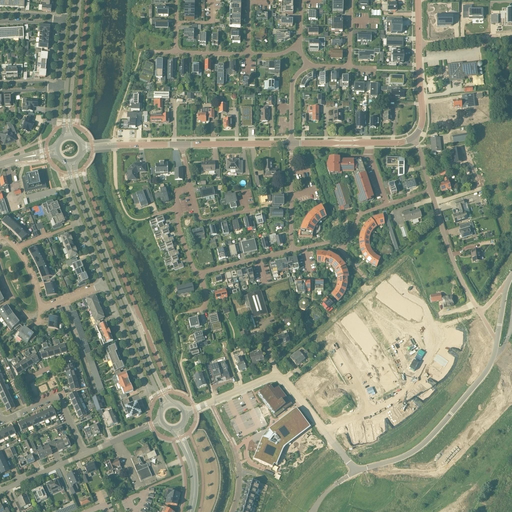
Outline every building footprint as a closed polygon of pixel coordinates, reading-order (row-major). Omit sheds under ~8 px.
[(387,3),(382,3),(382,5),(382,11),(388,11),(388,12),(396,11),(396,4),(395,4),(395,1),(392,1),(392,4),(387,4),(387,3)] [(471,6),(463,6),(463,13),(464,13),(469,13),(469,20),(472,20),(479,20),(479,18),(482,18),(483,18),(483,14),(483,10),(471,10),(471,6)] [(317,12),(309,12),(309,20),(317,20),(317,12)] [(438,16),(438,26),(452,26),(452,16),(438,16)] [(292,26),(293,20),(286,20),(286,17),(279,17),(279,20),(281,21),(281,26),(292,26)] [(401,22),(400,22),(401,18),(387,18),(387,22),(391,22),(391,33),(397,33),(401,33),(401,22)] [(194,39),(194,37),(197,37),(197,25),(192,25),(191,30),(184,30),(184,37),(188,37),(188,39),(194,39)] [(318,29),(318,26),(312,26),(312,29),(308,29),(308,34),(318,35),(318,29)] [(256,33),(256,41),(262,42),(266,37),(266,31),(266,29),(262,28),(262,31),(258,31),(258,32),(257,33),(256,33)] [(229,36),(231,36),(231,39),(233,39),(232,43),(240,43),(240,35),(239,35),(239,33),(237,33),(237,30),(229,29),(229,36)] [(289,39),(290,34),(287,34),(287,31),(272,30),(272,34),(277,34),(277,41),(282,40),(282,41),(285,41),(285,40),(289,39)] [(358,33),(357,41),(371,42),(371,34),(358,33)] [(309,42),(309,51),(319,51),(319,47),(325,47),(325,41),(325,39),(319,38),(319,43),(309,42)] [(386,38),(386,46),(401,46),(402,42),(403,42),(403,38),(386,38)] [(332,41),(332,46),(335,46),(334,49),(337,49),(338,50),(339,46),(341,46),(341,45),(342,45),(342,41),(341,41),(339,41),(339,40),(335,40),(335,41),(332,41)] [(49,47),(50,44),(39,43),(39,48),(36,48),(35,52),(42,52),(42,49),(48,50),(48,47),(49,47)] [(389,48),(389,52),(391,52),(390,57),(403,58),(403,57),(404,57),(404,54),(403,54),(403,52),(397,52),(397,49),(389,48)] [(330,49),(330,52),(332,53),(331,59),(335,59),(335,60),(339,60),(339,59),(342,59),(342,52),(337,52),(337,49),(334,49),(330,49)] [(368,61),(368,60),(370,60),(370,56),(374,56),(374,54),(380,54),(380,49),(374,49),(374,51),(365,51),(364,53),(358,52),(358,54),(359,54),(359,55),(358,55),(358,56),(359,56),(359,60),(368,61)] [(42,52),(35,52),(35,55),(37,55),(36,60),(47,61),(47,56),(41,55),(42,52)] [(404,59),(403,59),(403,58),(390,57),(390,63),(389,63),(389,67),(396,67),(396,63),(403,63),(403,62),(404,62),(404,59)] [(153,77),(155,77),(161,77),(161,82),(162,82),(165,82),(165,68),(163,68),(163,61),(156,61),(155,72),(153,72),(153,77)] [(168,78),(174,78),(174,80),(177,80),(177,72),(175,72),(175,61),(169,61),(168,70),(168,71),(169,71),(169,74),(168,74),(168,78)] [(180,76),(186,76),(186,77),(188,78),(188,72),(186,71),(187,61),(181,61),(181,64),(184,64),(183,66),(180,66),(180,68),(178,68),(178,72),(180,72),(180,76)] [(211,62),(205,61),(205,75),(211,75),(211,72),(213,72),(214,65),(213,65),(212,66),(211,66),(211,62)] [(150,83),(152,77),(153,77),(153,72),(154,65),(153,65),(146,62),(140,79),(150,83)] [(227,66),(227,75),(230,75),(230,73),(236,73),(236,68),(237,68),(237,64),(237,63),(230,63),(230,66),(227,66)] [(280,63),(263,63),(263,66),(269,66),(269,70),(274,70),(274,73),(280,73),(280,63)] [(192,73),(193,73),(192,76),(201,76),(202,70),(199,70),(199,64),(193,64),(193,68),(192,68),(192,73)] [(471,77),(476,76),(475,65),(469,65),(462,66),(462,64),(448,66),(449,72),(447,73),(447,75),(449,75),(450,81),(463,80),(463,78),(468,77),(471,77)] [(12,68),(12,77),(18,77),(18,74),(22,74),(23,65),(17,65),(14,68),(12,68)] [(226,82),(227,70),(224,70),(224,66),(215,66),(215,72),(218,72),(217,86),(223,86),(223,82),(226,82)] [(12,77),(12,68),(2,69),(2,75),(6,75),(6,77),(12,77)] [(301,82),(300,87),(304,88),(305,84),(307,82),(308,81),(312,80),(314,79),(313,74),(310,75),(306,77),(303,79),(301,82)] [(245,86),(246,86),(248,86),(248,85),(255,85),(255,80),(250,80),(249,79),(249,78),(248,78),(248,77),(247,77),(246,77),(245,77),(245,78),(244,78),(244,79),(240,79),(240,84),(243,84),(243,85),(244,86),(245,86)] [(264,82),(264,90),(278,90),(278,82),(264,82)] [(351,87),(351,94),(354,94),(354,92),(364,93),(364,84),(354,84),(354,87),(351,87)] [(399,97),(404,98),(404,91),(397,91),(397,88),(387,87),(387,91),(391,91),(391,97),(395,97),(395,98),(399,98),(399,97)] [(453,104),(452,104),(452,108),(453,108),(457,108),(457,109),(461,108),(461,107),(462,107),(463,107),(463,108),(466,108),(468,108),(471,107),(470,102),(474,102),(473,99),(474,99),(473,94),(462,96),(462,100),(461,101),(461,100),(452,101),(453,104)] [(4,98),(4,101),(5,101),(5,107),(14,107),(14,101),(11,101),(10,98),(4,98)] [(22,111),(33,111),(33,107),(37,108),(38,101),(27,100),(27,99),(23,99),(22,111)] [(241,107),(242,125),(252,125),(252,107),(241,107)] [(319,122),(318,107),(308,107),(308,114),(312,114),(312,122),(319,122)] [(260,114),(260,122),(264,122),(267,122),(268,122),(268,114),(269,114),(269,111),(268,111),(268,108),(264,108),(264,114),(260,114)] [(206,123),(209,123),(209,119),(214,118),(214,110),(209,110),(209,113),(202,113),(202,114),(198,115),(198,121),(201,121),(201,123),(206,123)] [(392,114),(392,110),(389,110),(389,113),(384,113),(384,121),(392,121),(392,114)] [(333,121),(342,121),(342,111),(333,111),(333,121)] [(24,127),(23,131),(28,133),(29,129),(32,130),(34,123),(32,122),(33,119),(34,115),(29,114),(28,117),(27,117),(26,120),(23,127),(24,127)] [(232,124),(232,120),(231,120),(231,117),(225,117),(225,120),(223,120),(223,125),(224,125),(224,129),(231,129),(231,124),(232,124)] [(370,128),(376,128),(376,124),(378,124),(378,119),(370,119),(370,128)] [(3,140),(5,144),(15,140),(10,130),(4,133),(4,135),(1,136),(2,141),(3,140)] [(454,144),(470,141),(469,134),(453,137),(454,144)] [(432,152),(441,151),(440,138),(430,139),(432,152)] [(460,149),(451,151),(454,164),(461,162),(461,159),(462,159),(460,149)] [(342,159),(329,160),(327,167),(330,175),(339,175),(339,172),(352,172),(352,174),(354,178),(356,178),(362,197),(358,199),(360,204),(373,200),(365,175),(366,175),(361,158),(353,161),(342,162),(342,159)] [(236,170),(236,174),(242,174),(242,168),(239,168),(239,161),(239,160),(238,160),(234,160),(231,160),(227,160),(227,161),(227,170),(236,170)] [(398,177),(404,175),(404,160),(386,160),(386,168),(398,168),(398,177)] [(202,172),(215,171),(215,162),(208,162),(208,163),(202,163),(202,172)] [(278,174),(278,168),(272,168),(272,166),(271,166),(271,162),(264,162),(264,170),(268,170),(268,175),(278,174)] [(155,168),(151,168),(151,173),(159,173),(159,175),(168,175),(168,173),(168,163),(163,163),(163,164),(155,165),(155,168)] [(133,168),(132,170),(132,169),(131,169),(130,169),(129,169),(129,170),(128,170),(128,171),(128,172),(128,176),(128,177),(128,178),(128,179),(128,180),(133,180),(133,176),(136,176),(136,174),(138,172),(145,172),(145,165),(142,165),(142,164),(135,164),(134,164),(134,165),(133,165),(133,166),(133,167),(133,168)] [(183,169),(182,169),(174,169),(175,180),(183,180),(183,169)] [(26,178),(22,179),(25,193),(47,188),(43,174),(39,175),(39,172),(33,173),(31,173),(25,174),(26,178)] [(0,181),(0,183),(0,182),(0,191),(4,191),(4,192),(6,192),(6,190),(8,189),(8,186),(7,178),(6,178),(5,177),(3,178),(0,179),(0,181)] [(442,192),(451,190),(447,178),(444,179),(445,183),(439,185),(442,192)] [(416,187),(414,180),(405,183),(403,184),(404,189),(407,188),(408,190),(416,187)] [(393,183),(388,185),(387,181),(383,182),(385,189),(389,188),(391,195),(397,193),(393,183)] [(347,209),(346,206),(351,204),(349,197),(354,196),(349,183),(337,187),(338,190),(335,191),(341,211),(347,209)] [(160,191),(161,193),(155,194),(156,199),(160,198),(161,203),(163,202),(163,203),(169,202),(166,189),(160,191)] [(200,193),(202,199),(217,195),(216,189),(200,193)] [(151,198),(148,190),(132,196),(134,201),(138,200),(141,208),(148,206),(147,202),(149,201),(148,199),(151,198)] [(0,216),(8,214),(4,199),(3,199),(1,192),(0,192),(0,216)] [(229,204),(231,209),(237,208),(235,202),(236,202),(235,195),(225,197),(226,204),(229,204)] [(281,195),(272,196),(272,200),(274,199),(274,207),(279,207),(279,205),(283,205),(283,197),(281,198),(281,195)] [(453,216),(456,223),(467,220),(462,205),(464,205),(463,201),(455,203),(457,207),(458,206),(461,213),(453,216)] [(45,209),(48,215),(50,214),(59,210),(57,204),(54,205),(53,202),(42,205),(44,209),(45,209)] [(318,224),(317,224),(321,221),(325,218),(325,219),(326,218),(321,206),(320,206),(320,207),(314,211),(308,216),(304,222),(301,230),(300,231),(300,237),(299,237),(299,238),(312,238),(314,238),(314,233),(315,233),(316,233),(317,232),(318,232),(318,231),(319,230),(319,229),(319,228),(319,227),(319,226),(318,225),(318,224)] [(283,217),(282,211),(277,211),(277,208),(270,208),(270,212),(271,212),(271,217),(283,217)] [(52,220),(62,216),(61,216),(59,210),(50,214),(52,220)] [(412,221),(421,217),(419,211),(410,214),(409,211),(403,213),(405,221),(411,219),(412,221)] [(6,226),(13,218),(9,215),(6,218),(5,217),(0,222),(6,226)] [(264,216),(262,216),(261,215),(255,216),(257,224),(258,226),(263,224),(263,223),(266,222),(266,220),(264,216)] [(63,227),(62,224),(64,223),(62,216),(52,220),(53,220),(55,226),(52,227),(54,230),(63,227)] [(162,222),(164,222),(163,217),(150,222),(152,227),(158,224),(161,232),(168,229),(169,229),(168,225),(164,227),(162,222)] [(371,220),(376,228),(380,226),(376,217),(371,220)] [(13,218),(6,226),(10,230),(18,222),(13,218)] [(250,218),(244,219),(245,226),(246,226),(246,229),(252,228),(252,231),(256,230),(254,222),(251,223),(250,218)] [(371,220),(366,224),(373,231),(376,228),(371,220)] [(18,222),(10,230),(14,234),(22,226),(18,222)] [(269,230),(270,234),(274,233),(275,232),(274,230),(275,228),(278,227),(279,227),(283,228),(283,223),(280,222),(277,222),(274,223),(271,225),(270,227),(269,230)] [(474,231),(471,223),(463,226),(464,230),(458,232),(459,235),(461,235),(462,239),(463,238),(463,239),(466,238),(466,237),(471,236),(470,232),(474,231)] [(373,231),(366,224),(362,230),(371,234),(373,231)] [(14,234),(18,237),(26,229),(22,226),(14,234)] [(214,226),(209,228),(211,237),(218,235),(217,229),(215,230),(214,226)] [(205,239),(204,234),(207,233),(206,228),(192,232),(194,239),(195,237),(204,237),(205,239)] [(30,234),(26,229),(18,237),(22,241),(30,234)] [(174,241),(173,238),(169,239),(167,235),(169,234),(168,229),(161,232),(154,234),(156,239),(162,237),(165,244),(171,242),(174,241)] [(371,234),(362,230),(360,236),(369,238),(371,234)] [(63,243),(72,239),(71,236),(70,237),(69,234),(66,235),(64,232),(58,235),(59,238),(61,238),(63,243)] [(276,234),(269,236),(270,241),(275,240),(275,242),(276,242),(277,246),(283,245),(282,243),(283,242),(283,243),(283,237),(281,237),(281,236),(276,237),(276,234)] [(266,239),(260,240),(262,247),(262,246),(263,249),(269,248),(268,245),(271,244),(271,245),(270,241),(269,236),(269,235),(265,236),(266,239)] [(63,243),(65,249),(74,245),(73,243),(73,242),(72,239),(63,243)] [(256,251),(256,248),(259,248),(257,239),(253,240),(253,241),(248,242),(250,253),(256,251)] [(167,249),(170,258),(170,259),(177,256),(179,255),(177,251),(175,252),(171,242),(165,244),(159,247),(161,251),(167,249)] [(243,251),(244,254),(250,253),(248,242),(242,244),(242,242),(238,243),(240,252),(243,251)] [(75,248),(74,245),(65,249),(67,254),(76,251),(75,248)] [(229,248),(230,252),(231,257),(234,256),(237,256),(236,252),(239,251),(238,248),(238,245),(231,247),(229,248)] [(29,251),(32,256),(41,251),(38,246),(29,251)] [(369,246),(360,248),(362,254),(371,250),(369,246)] [(224,253),(227,253),(226,249),(217,251),(219,260),(225,259),(224,253)] [(201,252),(202,254),(198,255),(200,265),(213,262),(210,250),(201,252)] [(371,250),(362,254),(366,260),(373,254),(371,250)] [(34,260),(44,255),(41,251),(32,256),(34,260)] [(65,262),(67,265),(72,262),(71,259),(78,256),(77,254),(78,254),(76,251),(67,254),(70,260),(65,262)] [(472,262),(481,261),(479,251),(471,252),(472,262)] [(338,277),(339,278),(347,278),(348,278),(347,272),(344,267),(343,265),(338,260),(331,256),(328,255),(323,253),(317,253),(316,253),(317,264),(318,264),(322,264),(322,263),(325,263),(324,265),(325,265),(325,264),(327,265),(326,266),(327,266),(331,268),(335,272),(337,277),(338,277)] [(370,264),(376,256),(373,254),(366,260),(370,264)] [(46,260),(44,255),(34,260),(36,265),(46,260)] [(177,256),(170,259),(170,258),(164,261),(166,265),(172,263),(175,271),(184,268),(182,264),(178,265),(177,261),(178,261),(177,256)] [(379,258),(376,256),(370,264),(376,267),(376,268),(380,258),(379,258)] [(291,259),(293,270),(299,269),(296,258),(291,259)] [(36,265),(38,270),(47,266),(46,263),(45,261),(46,261),(46,260),(36,265)] [(67,265),(63,266),(64,268),(67,267),(68,267),(72,265),(75,272),(83,268),(81,262),(78,263),(77,260),(72,262),(67,265)] [(272,276),(278,274),(275,263),(270,264),(272,276)] [(50,270),(49,271),(48,268),(47,266),(38,270),(40,275),(51,271),(50,270)] [(75,272),(77,278),(86,275),(83,268),(75,272)] [(53,276),(51,271),(40,275),(43,281),(49,279),(49,278),(53,276)] [(233,285),(230,274),(225,275),(228,286),(233,285)] [(85,282),(88,281),(86,275),(77,278),(80,284),(78,285),(79,288),(87,285),(85,282)] [(222,282),(221,276),(211,278),(213,284),(222,282)] [(44,283),(46,292),(57,289),(55,283),(51,284),(50,281),(44,283)] [(305,293),(305,291),(305,282),(296,282),(290,284),(291,287),(296,287),(297,293),(305,293)] [(315,293),(323,293),(323,282),(315,282),(315,293)] [(385,282),(376,290),(380,294),(378,296),(381,299),(392,288),(391,288),(388,291),(386,289),(389,285),(385,282)] [(192,283),(176,287),(177,287),(178,295),(194,291),(192,284),(192,283)] [(345,291),(336,287),(334,291),(342,297),(345,291)] [(392,288),(381,299),(382,300),(383,298),(387,301),(385,303),(389,306),(398,294),(395,297),(392,295),(395,291),(392,288)] [(58,295),(57,289),(46,292),(47,298),(58,295)] [(225,290),(215,293),(216,300),(227,298),(225,290)] [(261,291),(246,296),(253,319),(268,314),(261,291)] [(342,297),(334,291),(332,294),(331,294),(338,302),(342,297)] [(398,294),(389,306),(391,304),(394,307),(393,309),(397,312),(405,299),(403,303),(400,301),(402,297),(398,294)] [(431,303),(442,301),(441,294),(430,295),(431,303)] [(444,307),(454,306),(452,296),(443,297),(444,307)] [(82,300),(85,307),(88,306),(97,302),(96,299),(95,297),(90,298),(86,300),(86,298),(82,300)] [(327,312),(334,305),(327,298),(320,304),(327,312)] [(405,299),(397,312),(399,310),(403,312),(401,315),(406,317),(411,308),(407,306),(410,302),(405,299)] [(305,310),(309,306),(308,301),(302,300),(299,303),(300,309),(305,310)] [(90,309),(91,311),(99,308),(98,305),(97,302),(88,306),(89,309),(90,309)] [(0,309),(1,310),(0,310),(0,316),(1,317),(10,311),(7,307),(6,305),(0,308),(0,309)] [(411,308),(406,317),(410,319),(411,317),(416,320),(421,308),(417,305),(414,310),(411,308)] [(91,314),(93,317),(102,313),(101,310),(100,311),(99,308),(91,311),(92,314),(91,314)] [(320,317),(321,315),(321,314),(320,313),(320,312),(319,311),(318,310),(317,310),(316,311),(315,310),(314,310),(313,310),(312,310),(312,311),(311,311),(310,312),(310,313),(310,314),(310,315),(310,316),(311,317),(312,317),(313,318),(314,318),(315,321),(316,321),(317,320),(318,320),(319,319),(320,318),(320,317)] [(1,317),(4,322),(13,315),(10,311),(1,317)] [(94,322),(96,325),(100,323),(99,321),(104,319),(103,316),(102,313),(93,317),(94,320),(95,322),(94,322)] [(50,314),(49,323),(60,324),(61,319),(56,318),(57,315),(50,314)] [(217,315),(217,314),(210,316),(208,316),(210,325),(212,325),(213,330),(221,328),(218,315),(217,315)] [(13,315),(4,322),(7,326),(16,320),(13,315)] [(349,316),(344,320),(350,328),(360,320),(355,315),(350,319),(349,316)] [(189,321),(190,324),(191,329),(195,328),(201,327),(200,320),(198,320),(197,319),(189,321)] [(16,320),(7,326),(11,331),(14,328),(15,329),(20,325),(16,320)] [(49,323),(48,332),(55,333),(55,330),(59,330),(62,330),(62,325),(60,324),(49,323)] [(101,326),(100,323),(96,325),(99,334),(109,330),(108,329),(108,330),(106,324),(101,326)] [(364,325),(353,333),(357,338),(367,330),(364,325)] [(22,341),(29,332),(22,326),(18,332),(20,334),(17,337),(22,341)] [(101,339),(111,336),(109,330),(99,334),(102,339),(101,339)] [(367,330),(357,338),(361,343),(370,335),(367,331),(368,330),(367,330)] [(240,333),(241,338),(243,342),(250,340),(247,331),(240,333)] [(450,331),(449,337),(460,341),(462,334),(450,331)] [(32,343),(36,338),(29,332),(22,341),(26,344),(29,341),(32,343)] [(202,333),(193,336),(194,341),(195,341),(196,346),(202,344),(202,342),(205,341),(202,333)] [(278,340),(277,341),(278,344),(279,344),(280,344),(280,345),(289,342),(287,334),(277,336),(278,340)] [(101,339),(105,348),(110,346),(109,343),(111,342),(113,342),(111,337),(111,336),(101,339)] [(448,337),(447,344),(459,347),(460,341),(449,337),(448,337)] [(368,343),(363,346),(369,354),(379,347),(375,342),(370,345),(368,343)] [(190,347),(188,348),(189,354),(191,353),(192,356),(199,354),(198,348),(203,347),(202,344),(196,346),(194,347),(193,346),(190,347)] [(65,345),(59,347),(61,355),(67,353),(65,345)] [(110,348),(110,346),(105,348),(108,355),(117,352),(117,351),(117,352),(115,346),(110,348)] [(55,357),(61,355),(59,347),(52,348),(55,357)] [(48,350),(46,350),(49,358),(55,357),(52,348),(48,350)] [(49,358),(46,350),(40,352),(42,360),(49,358)] [(290,358),(297,366),(305,359),(304,358),(309,355),(306,351),(301,355),(300,354),(298,356),(296,353),(290,357),(290,358)] [(108,355),(105,356),(108,362),(110,361),(120,357),(117,352),(108,355)] [(256,362),(264,360),(261,352),(254,354),(253,353),(249,354),(253,365),(256,363),(256,362)] [(382,352),(371,360),(374,365),(386,358),(382,352)] [(438,358),(449,364),(452,359),(441,353),(438,358)] [(30,358),(34,365),(40,361),(35,354),(30,358)] [(113,367),(112,367),(113,367),(122,363),(120,357),(110,361),(113,367)] [(239,372),(246,369),(243,363),(243,361),(241,357),(235,359),(237,364),(238,365),(236,366),(239,372)] [(34,365),(30,358),(24,361),(29,368),(34,365)] [(386,358),(374,365),(378,371),(388,364),(385,359),(386,358)] [(435,363),(446,369),(448,365),(449,365),(449,364),(438,358),(435,363)] [(29,368),(24,361),(19,365),(23,372),(29,368)] [(214,383),(215,383),(218,382),(218,379),(221,378),(225,377),(226,379),(229,378),(229,379),(230,379),(228,371),(225,362),(217,364),(209,366),(213,378),(214,383)] [(113,367),(116,375),(121,373),(120,371),(124,369),(122,364),(122,363),(113,367)] [(431,368),(442,374),(445,370),(446,369),(435,363),(432,368),(431,368)] [(23,372),(19,365),(13,368),(18,375),(23,372)] [(66,373),(74,371),(73,365),(64,367),(66,373)] [(431,368),(428,374),(439,380),(442,375),(442,374),(431,368)] [(390,370),(379,377),(382,382),(394,375),(390,370)] [(76,377),(74,372),(74,371),(66,373),(68,380),(76,377)] [(309,386),(317,380),(319,383),(324,378),(322,375),(320,377),(316,371),(304,380),(309,386)] [(119,383),(128,380),(126,373),(122,375),(121,373),(116,375),(119,383)] [(198,388),(207,385),(203,373),(193,376),(198,388)] [(394,375),(382,382),(386,388),(396,381),(393,376),(394,375)] [(68,380),(69,386),(78,383),(76,377),(68,380)] [(119,383),(115,385),(117,391),(121,389),(131,385),(130,384),(128,380),(119,383)] [(321,389),(317,392),(322,399),(331,392),(326,386),(328,385),(325,382),(319,386),(321,389)] [(418,386),(428,395),(432,390),(423,382),(419,386),(418,386)] [(79,390),(78,383),(69,386),(71,392),(79,390)] [(122,389),(124,395),(120,397),(121,399),(127,397),(126,394),(133,391),(131,385),(121,389),(122,389)] [(270,385),(257,395),(275,418),(286,409),(286,408),(289,406),(289,407),(292,405),(278,387),(274,390),(270,385)] [(418,386),(414,391),(423,400),(427,395),(428,395),(418,386)] [(0,394),(0,395),(2,400),(10,397),(7,391),(0,394)] [(79,398),(81,397),(85,396),(84,394),(80,395),(78,396),(76,393),(68,396),(71,402),(79,398)] [(97,412),(104,409),(100,395),(92,398),(97,412)] [(2,400),(5,406),(13,402),(10,397),(2,400)] [(79,398),(71,402),(74,408),(81,404),(79,398)] [(402,402),(402,403),(410,413),(415,409),(407,399),(403,403),(402,402)] [(137,416),(137,417),(138,416),(139,416),(140,415),(141,414),(141,413),(141,412),(141,411),(140,410),(139,410),(136,404),(133,405),(133,404),(130,405),(128,400),(121,402),(126,415),(128,414),(130,418),(137,416)] [(13,402),(5,406),(7,412),(15,408),(13,402)] [(397,406),(405,416),(409,413),(410,413),(402,403),(398,406),(397,406)] [(74,408),(76,413),(84,410),(81,404),(74,408)] [(392,409),(400,419),(404,416),(405,416),(397,406),(393,409),(392,409)] [(84,410),(76,413),(79,419),(87,416),(85,413),(87,412),(87,411),(91,409),(90,407),(86,409),(84,410)] [(53,408),(47,411),(50,419),(56,416),(53,408)] [(262,438),(253,460),(272,468),(274,465),(277,466),(284,449),(281,448),(283,446),(283,445),(284,445),(309,425),(296,409),(277,423),(268,430),(269,431),(264,438),(262,438)] [(392,409),(387,413),(395,423),(399,419),(400,420),(400,419),(392,409)] [(50,419),(47,411),(41,414),(45,421),(50,419)] [(109,427),(118,423),(113,411),(104,415),(109,427)] [(41,414),(35,416),(39,424),(45,421),(41,414)] [(39,424),(35,416),(29,419),(33,427),(39,424)] [(29,419),(23,422),(27,429),(33,427),(29,419)] [(350,427),(343,429),(345,438),(351,437),(352,444),(376,440),(372,421),(350,425),(350,427)] [(27,429),(23,422),(18,424),(22,432),(27,429)] [(95,424),(96,426),(90,428),(94,436),(99,433),(98,431),(101,429),(98,423),(95,424)] [(6,429),(10,437),(16,435),(12,427),(6,429)] [(87,439),(94,436),(90,428),(84,431),(87,439)] [(6,429),(1,432),(4,440),(10,437),(6,429)] [(60,438),(61,441),(64,449),(70,446),(66,435),(60,438)] [(54,441),(51,442),(54,449),(57,448),(59,451),(64,449),(61,441),(55,444),(54,441)] [(50,451),(54,449),(51,442),(44,445),(46,448),(43,449),(46,457),(52,454),(50,451)] [(131,459),(137,472),(141,481),(152,476),(148,467),(147,464),(144,466),(142,463),(141,463),(139,458),(138,459),(137,458),(146,454),(148,460),(157,456),(154,451),(151,452),(147,445),(143,445),(144,447),(133,452),(135,457),(134,457),(133,457),(131,457),(131,459)] [(39,448),(32,450),(35,457),(39,456),(40,459),(46,457),(43,449),(41,446),(39,448)] [(0,452),(0,474),(0,475),(11,470),(6,460),(13,457),(10,448),(2,452),(0,452)] [(26,453),(23,454),(25,458),(28,465),(35,462),(32,455),(28,457),(26,453)] [(21,468),(28,465),(25,458),(18,461),(21,468)] [(106,464),(109,472),(107,473),(108,475),(108,476),(113,474),(113,473),(112,471),(117,469),(118,471),(122,470),(119,464),(116,465),(114,460),(106,464)] [(90,473),(96,471),(93,463),(84,466),(88,474),(87,475),(82,477),(86,484),(90,482),(88,478),(91,476),(90,473)] [(78,480),(81,479),(77,471),(67,476),(72,488),(69,489),(72,495),(78,493),(75,485),(79,483),(78,480)] [(46,485),(50,493),(60,488),(61,491),(64,489),(61,484),(59,485),(57,481),(53,482),(50,483),(46,485)] [(248,481),(247,487),(258,490),(259,491),(261,485),(248,481)] [(32,492),(36,501),(39,500),(40,502),(47,499),(42,487),(32,492)] [(247,487),(245,493),(256,496),(258,490),(247,487)] [(167,498),(178,500),(180,494),(172,493),(173,489),(167,489),(166,492),(168,493),(167,498)] [(245,493),(243,498),(254,502),(256,496),(245,493)] [(19,504),(16,505),(19,511),(20,511),(25,510),(23,507),(31,504),(26,495),(17,499),(19,504)] [(167,498),(166,504),(177,507),(178,500),(167,498)] [(243,498),(242,504),(253,507),(254,502),(243,498)]
